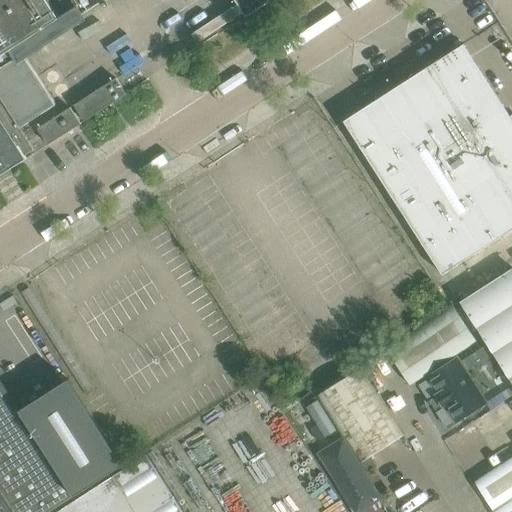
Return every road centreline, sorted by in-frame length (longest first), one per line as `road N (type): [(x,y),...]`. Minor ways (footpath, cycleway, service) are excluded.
road 1 (unclassified): [(0,249),(390,0)]
road 2 (unknown): [(203,119),(323,292)]
road 3 (unknown): [(203,119),(134,17)]
